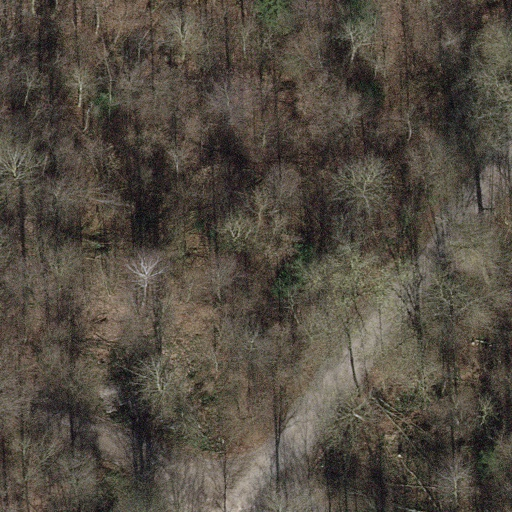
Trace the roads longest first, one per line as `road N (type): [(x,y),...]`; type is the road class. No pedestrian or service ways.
road 1 (track): [(511,149),(248,490)]
road 2 (track): [(248,490),(0,382)]
